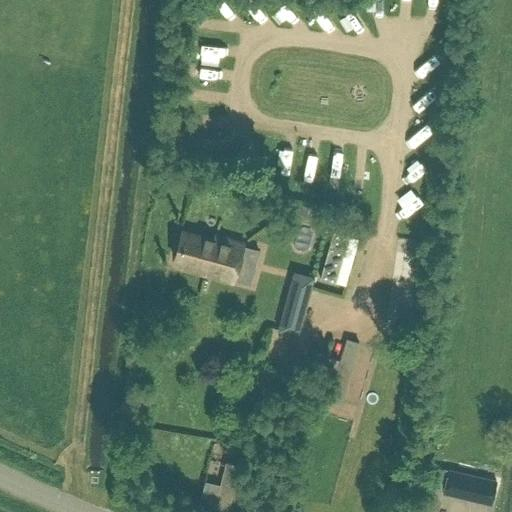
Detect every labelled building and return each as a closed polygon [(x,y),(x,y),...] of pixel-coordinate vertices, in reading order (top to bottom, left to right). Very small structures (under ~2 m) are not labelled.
[(337,282),(337,281),(350,235),(350,234),(335,230),(321,278),(337,282)] [(198,237),(180,233),(173,258),(178,259),(176,266),(233,282),(244,243),(215,235),(214,239),(200,235),(198,237)] [(279,329),(298,335),(314,277),(294,271),(279,329)] [(248,430),(241,445),(254,450),(261,436),(248,430)] [(226,463),(220,486),(205,482),(199,505),(225,511),(230,511),(242,467),(226,463)] [(449,470),(444,491),(491,502),(496,481),(449,470)]
